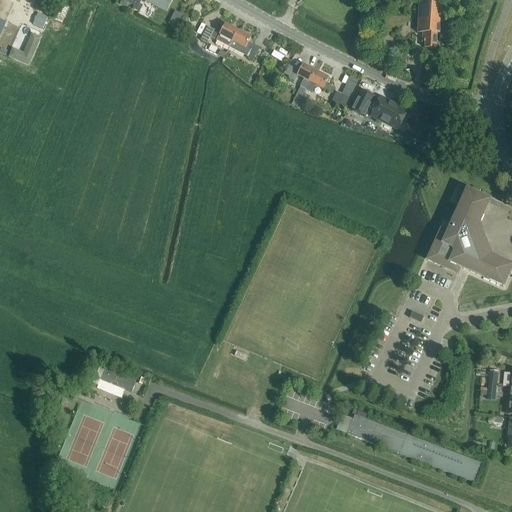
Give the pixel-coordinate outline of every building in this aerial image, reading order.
[(60,0),(51,20),(52,21),(61,25),(72,0),(60,0)] [(127,9),(130,4),(135,7),(133,10),(135,11),(140,13),(143,7),(140,5),(142,1),(143,2),(144,0),(167,12),(173,0),(122,0),(120,5),(127,9)] [(439,34),(441,6),(419,5),(417,33),(423,33),(422,43),(425,43),(425,49),(436,50),(437,34),(439,34)] [(211,38),(217,41),(223,45),(229,48),(238,31),(225,24),(222,31),(216,28),(215,31),(208,27),(201,41),(208,44),(211,38)] [(238,31),(229,48),(247,57),(253,60),(259,49),(248,43),(251,38),(238,31)] [(220,51),(217,56),(224,59),(226,54),(220,51)] [(274,52),(271,57),(281,63),(284,58),(274,52)] [(304,80),(299,91),(293,101),(299,104),(304,94),(306,90),(316,72),(303,65),(300,71),(294,68),(289,79),(294,82),(297,76),(304,80)] [(253,66),(247,76),(254,79),(260,69),(253,66)] [(316,72),(306,90),(312,93),(316,86),(323,90),(323,89),(333,93),(335,90),(325,85),(329,78),(316,72)] [(341,95),(336,92),(332,101),(347,109),(352,100),(349,98),(358,80),(351,77),(341,95)] [(361,92),(352,110),(351,111),(353,112),(363,117),(364,118),(365,117),(368,110),(373,113),(372,115),(372,116),(373,117),(397,129),(398,130),(399,129),(398,128),(406,113),(407,112),(406,111),(406,112),(400,108),(388,102),(382,99),(381,99),(380,100),(379,103),(373,100),(374,99),(375,98),(374,97),(363,92),(363,91),(362,91),(361,92)] [(304,94),(299,104),(305,107),(310,97),(304,94)] [(427,261),(457,274),(460,268),(503,288),(511,268),(511,210),(511,207),(505,204),(492,199),(491,198),(488,197),(487,200),(467,191),(447,234),(441,231),(427,261)] [(424,318),(413,313),(410,319),(421,324),(424,318)] [(135,384),(136,380),(116,372),(106,368),(105,368),(100,366),(92,384),(98,386),(100,381),(131,394),(135,384)] [(347,435),(400,455),(475,484),(482,465),(368,421),(370,416),(358,412),(356,417),(355,416),(347,435)]
